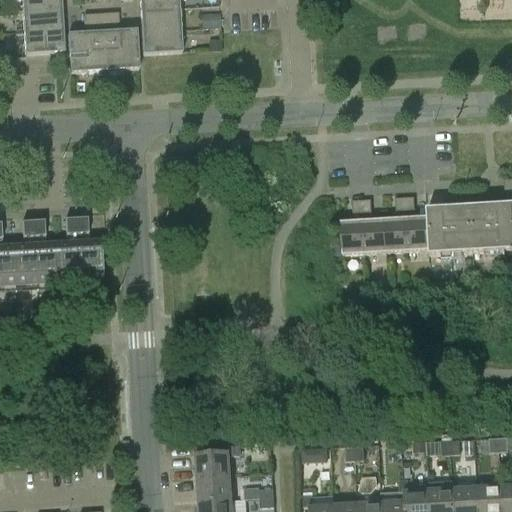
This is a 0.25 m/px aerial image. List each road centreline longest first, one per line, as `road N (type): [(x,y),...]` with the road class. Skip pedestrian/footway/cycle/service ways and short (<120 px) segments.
road 1 (residential): [(150,511),(131,126)]
road 2 (residential): [(300,115),(511,103)]
road 3 (residential): [(131,126),(300,115)]
road 4 (residential): [(131,126),(0,133)]
road 5 (residential): [(0,508),(120,504)]
